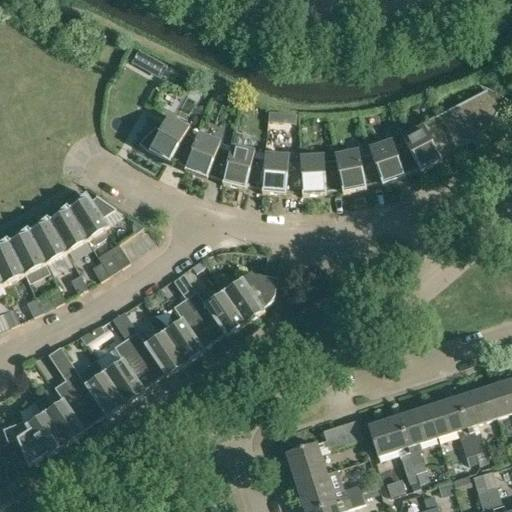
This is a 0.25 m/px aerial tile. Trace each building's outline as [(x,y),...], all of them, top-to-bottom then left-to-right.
[(139,52),(132,65),(133,65),(145,71),(152,59),(139,52)] [(435,120),(453,154),(465,148),(471,145),(477,141),(482,136),(487,131),(491,126),(495,120),(499,114),(502,108),(504,98),(489,91),(487,93),(435,120)] [(403,139),(406,145),(420,172),(421,174),(442,164),(441,160),(453,154),(435,120),(434,118),(422,125),(424,128),(403,139)] [(172,162),(187,170),(197,142),(186,136),(189,130),(168,119),(160,134),(156,130),(139,146),(142,149),(146,152),(149,154),(170,165),(172,162)] [(209,179),(224,184),(231,155),(232,148),(199,136),(197,142),(187,170),(185,173),(207,182),(209,179)] [(370,151),(372,157),(382,185),(383,188),(406,180),(405,177),(420,172),(406,145),(394,149),(392,143),(370,151)] [(247,189),(263,193),(265,163),(266,156),(232,148),(231,155),(224,184),(223,187),(246,193),(247,189)] [(337,164),(343,193),(344,196),(367,192),(366,189),(382,185),(372,157),(360,159),(359,153),(336,157),(337,164)] [(287,195),(303,196),(301,166),(289,165),(289,158),(266,156),(265,163),(263,193),(263,196),(286,198),(287,195)] [(301,159),(301,166),(303,196),(303,199),(327,198),(327,195),(343,193),(337,164),(325,164),(324,158),(301,159)] [(69,212),(89,244),(96,248),(106,241),(105,233),(109,231),(103,221),(116,213),(116,212),(97,199),(96,200),(91,203),(87,196),(70,211),(69,212)] [(67,209),(50,223),(49,223),(68,256),(89,244),(69,212),(70,211),(67,209)] [(48,220),(30,234),(29,234),(47,268),(68,256),(49,223),(50,223),(48,220)] [(25,278),(25,279),(26,282),(32,284),(45,278),(47,273),(45,268),(47,268),(29,234),(30,234),(28,231),(10,244),(9,245),(25,278)] [(0,280),(4,289),(25,279),(25,278),(9,245),(9,244),(10,244),(8,241),(0,246),(0,280)] [(113,258),(122,272),(131,266),(123,252),(113,258)] [(93,271),(101,285),(111,279),(102,266),(93,271)] [(224,294),(246,328),(266,315),(264,312),(268,308),(273,304),(275,299),(279,281),(250,275),(243,281),(224,294)] [(71,284),(79,298),(89,292),(81,278),(71,284)] [(49,295),(57,310),(67,305),(59,290),(49,295)] [(186,302),(215,345),(225,338),(227,341),(246,328),(224,294),(205,307),(197,295),(186,302)] [(27,306),(34,321),(44,316),(37,301),(27,306)] [(164,334),(187,368),(206,355),(204,352),(215,345),(186,302),(174,310),(182,322),(164,334)] [(4,316),(11,331),(21,327),(14,312),(4,316)] [(126,343),(155,385),(165,378),(167,381),(187,368),(164,334),(145,347),(137,335),(126,343)] [(104,375),(127,408),(147,395),(145,392),(155,385),(126,343),(115,350),(123,362),(104,375)] [(66,383),(95,426),(106,419),(108,422),(127,408),(104,375),(86,387),(76,372),(62,350),(49,358),(66,383)] [(511,381),(487,389),(496,420),(511,414),(511,381)] [(44,415),(67,449),(87,436),(85,433),(95,426),(66,383),(55,391),(63,402),(44,415)] [(487,389),(457,399),(467,429),(477,426),(496,420),(487,389)] [(457,399),(428,409),(437,439),(457,432),(466,461),(471,465),(477,463),(467,429),(457,399)] [(410,458),(416,477),(426,474),(417,446),(437,439),(428,409),(397,419),(407,449),(410,458)] [(18,442),(29,470),(46,459),(48,462),(67,449),(44,415),(25,428),(24,425),(4,433),(9,445),(18,442)] [(397,419),(368,428),(378,458),(398,452),(407,449),(397,419)] [(356,423),(344,427),(350,446),(362,442),(356,423)] [(344,427),(323,434),(329,453),(350,446),(344,427)] [(480,436),(470,439),(479,467),(489,464),(480,436)] [(318,444),(286,454),(296,485),(327,475),(322,458),(318,446),(318,444)] [(410,458),(401,461),(410,487),(411,486),(418,484),(416,477),(410,458)] [(327,475),(296,485),(304,511),(315,511),(337,505),(344,503),(362,497),(359,488),(343,493),(342,491),(333,494),(327,475)] [(420,491),(418,484),(411,486),(413,493),(420,491)] [(439,489),(443,500),(455,496),(451,485),(439,489)] [(496,489),(485,493),(491,511),(505,511),(504,507),(502,508),(496,489)] [(491,511),(485,493),(477,495),(482,511),(491,511)] [(362,497),(344,503),(346,509),(347,511),(350,511),(365,507),(362,497)] [(437,511),(437,509),(433,498),(423,502),(425,511),(437,511)]
